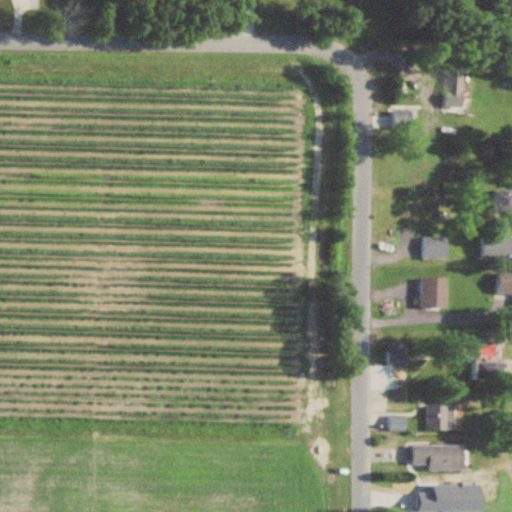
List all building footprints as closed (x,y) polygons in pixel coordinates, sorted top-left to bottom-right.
[(439,92),(456,92),(457,64),(439,63),(439,92)] [(405,112),(385,112),(385,130),(405,130),(405,112)] [(510,213),(510,190),(489,190),(489,213),(510,213)] [(511,236),(503,237),(503,234),(498,234),(498,236),(475,236),(475,258),(511,257),(511,236)] [(440,237),(416,237),(416,259),(440,259),(440,237)] [(511,307),(511,275),(491,275),(490,294),(511,294),(511,308),(511,307)] [(438,279),(415,279),(415,308),(438,308),(438,279)] [(384,366),(402,366),(402,344),(391,344),(391,352),(384,352),(384,366)] [(492,380),(492,363),(465,363),(465,380),(492,380)] [(449,432),(449,406),(424,406),(424,432),(449,432)] [(402,431),(402,416),(385,416),(385,431),(402,431)] [(406,447),(406,469),(457,469),(457,447),(406,447)]
